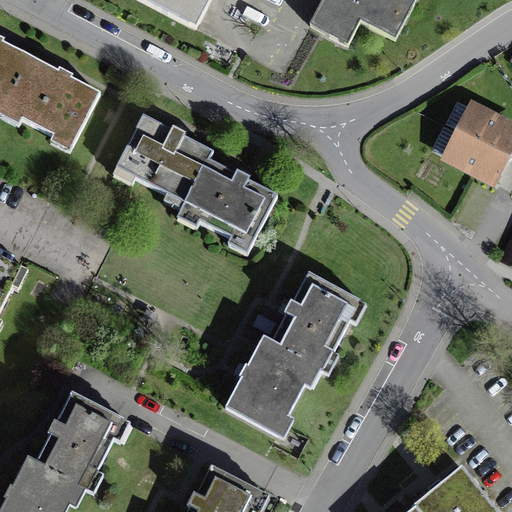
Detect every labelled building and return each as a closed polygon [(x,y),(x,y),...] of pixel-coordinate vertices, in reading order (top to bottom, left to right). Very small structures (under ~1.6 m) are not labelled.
[(189,34),(206,0),(123,0),(124,1),(189,34)] [(319,0),(303,33),(341,53),(354,28),(388,45),(412,0),(319,0)] [(0,114),(29,60),(0,44),(0,114)] [(29,60),(0,114),(0,120),(17,129),(21,121),(52,137),(47,145),(66,156),(98,96),(29,60)] [(511,129),(471,109),(458,134),(507,159),(511,149),(511,129)] [(179,214),(204,166),(209,155),(140,120),(110,178),(179,214)] [(495,184),(507,159),(458,134),(445,159),(495,184)] [(204,166),(179,214),(174,223),(244,259),(274,202),(204,166)] [(0,322),(0,321),(0,306),(9,287),(18,291),(27,273),(0,259),(0,322)] [(269,344),(319,371),(328,375),(336,360),(330,357),(349,322),(354,325),(363,307),(305,276),(269,344)] [(319,371),(269,344),(262,340),(225,408),(282,439),(291,422),(283,418),(301,386),(308,390),(319,371)] [(30,467),(80,493),(89,498),(98,483),(91,479),(110,445),(115,448),(125,430),(67,399),(30,467)] [(70,511),(80,493),(30,467),(23,463),(0,505),(0,511),(60,511),(62,509),(67,511),(70,511)] [(414,511),(495,511),(462,470),(413,510),(414,511)] [(185,511),(260,511),(265,504),(207,473),(185,511)]
